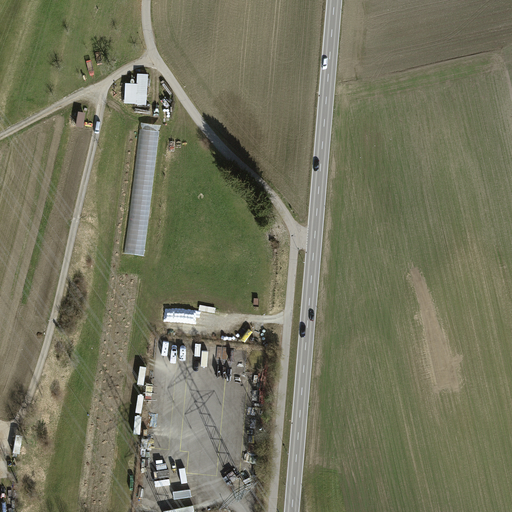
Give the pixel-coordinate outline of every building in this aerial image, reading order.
[(149,75),(138,74),(137,84),(126,84),(125,104),(147,105),(149,75)] [(91,130),(76,127),(56,214),(70,218),(91,130)] [(159,131),(140,128),(124,253),(144,255),(159,131)] [(68,232),(52,228),(29,315),(45,319),(68,232)] [(29,245),(35,242),(30,230),(24,232),(29,245)] [(168,315),(168,332),(197,332),(197,315),(168,315)] [(2,317),(0,318),(0,329),(3,334),(10,329),(2,317)] [(44,337),(24,330),(0,393),(0,407),(15,413),(44,337)]
